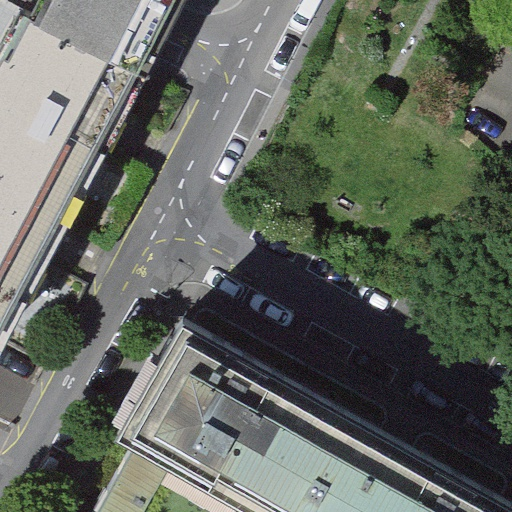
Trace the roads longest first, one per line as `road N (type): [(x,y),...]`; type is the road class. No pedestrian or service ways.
road 1 (residential): [(511,416),(170,222)]
road 2 (residential): [(170,222),(0,511)]
road 3 (residential): [(170,222),(242,68)]
road 4 (residential): [(242,68),(113,0)]
